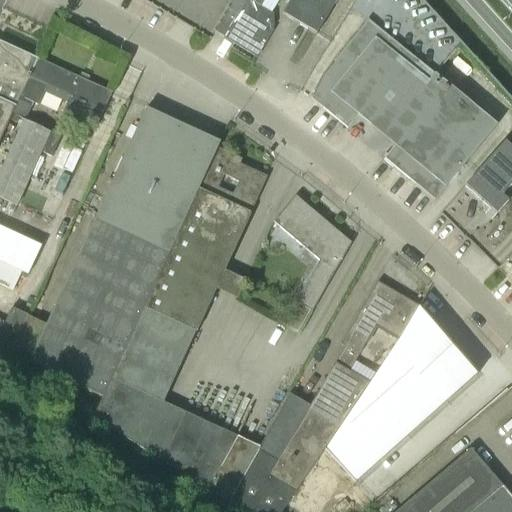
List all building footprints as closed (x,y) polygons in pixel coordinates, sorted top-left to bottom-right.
[(256,58),(271,33),(269,31),(271,27),(270,16),(259,9),(264,0),(234,0),(228,10),(238,16),(224,39),(256,58)] [(316,36),(337,0),(290,0),(282,15),(316,36)] [(435,76),(368,21),(307,95),(347,129),(358,115),(394,146),(384,159),(435,202),(497,126),(436,75),(435,76)] [(0,141),(29,79),(38,60),(0,42),(0,141)] [(38,60),(29,79),(21,97),(34,103),(39,105),(45,93),(69,104),(83,110),(85,105),(103,113),(111,94),(38,60)] [(34,103),(21,97),(3,134),(12,138),(21,120),(24,122),(25,122),(34,103)] [(191,205),(218,149),(220,144),(146,109),(40,339),(23,331),(12,356),(102,398),(109,383),(191,205)] [(0,199),(16,207),(41,153),(50,133),(25,122),(24,122),(0,173),(0,199)] [(50,133),(41,153),(51,157),(61,135),(51,130),(50,133)] [(498,211),(507,201),(502,197),(511,185),(511,149),(505,143),(468,184),(493,207),(498,211)] [(218,149),(191,205),(109,383),(102,398),(93,419),(165,463),(188,414),(164,403),(267,178),(231,161),(233,156),(218,149)] [(313,314),(351,245),(293,199),(274,223),(321,261),(297,304),(283,324),(297,333),(309,312),(313,314)] [(0,262),(21,272),(28,276),(41,247),(0,228),(0,262)] [(0,285),(12,291),(21,272),(0,262),(0,285)] [(260,448),(258,452),(241,483),(282,511),(296,492),(324,450),(346,419),(364,392),(369,385),(348,372),(375,326),(399,340),(419,308),(377,283),(341,345),(345,348),(310,407),(290,396),(290,395),(289,395),(288,396),(289,396),(259,448),(260,448)] [(399,340),(394,348),(421,375),(452,345),(419,308),(399,340)] [(0,370),(3,372),(29,317),(11,309),(0,331),(0,370)] [(452,345),(421,375),(446,403),(477,375),(452,345)] [(381,368),(428,419),(446,403),(421,375),(394,348),(381,368)] [(369,385),(364,392),(407,438),(428,419),(381,368),(369,385)] [(382,460),(407,438),(364,392),(346,419),(382,460)] [(230,504),(241,483),(258,452),(260,448),(259,448),(188,414),(165,463),(209,490),(230,504)] [(382,460),(346,419),(324,450),(355,483),(382,460)] [(499,511),(496,509),(510,497),(470,450),(396,511),(499,511)] [(281,511),(282,511),(241,483),(230,504),(242,511),(281,511)]
